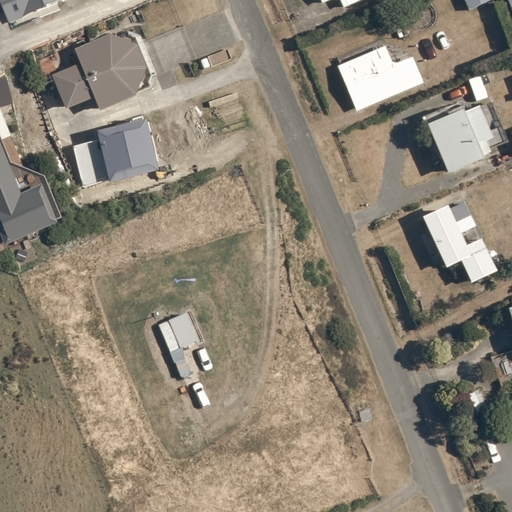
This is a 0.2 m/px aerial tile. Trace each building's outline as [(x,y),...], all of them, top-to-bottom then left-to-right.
[(18,0),(23,11),(48,0),(18,0)] [(321,0),(324,5),(335,0),(340,0),(345,9),(366,0),(321,0)] [(494,0),(464,0),(470,11),(494,0)] [(97,99),(103,113),(140,97),(150,70),(142,47),(112,35),(78,50),(83,64),(54,77),(68,112),(97,99)] [(393,63),(386,48),(338,67),(358,112),(426,85),(414,58),(399,65),(393,63)] [(465,110),(429,125),(450,175),(486,159),(485,156),(493,153),(487,139),(493,136),(480,107),(466,112),(465,110)] [(163,172),(150,121),(100,133),(102,142),(74,148),(83,189),(111,182),(112,184),(163,172)] [(2,136),(0,136),(0,230),(6,246),(62,224),(45,186),(24,195),(2,136)] [(449,207),(424,219),(448,268),(462,262),(473,284),(498,272),(482,240),(468,247),(449,207)] [(172,353),(183,349),(171,320),(159,325),(172,353)] [(470,417),(489,409),(480,390),(462,399),(470,417)]
